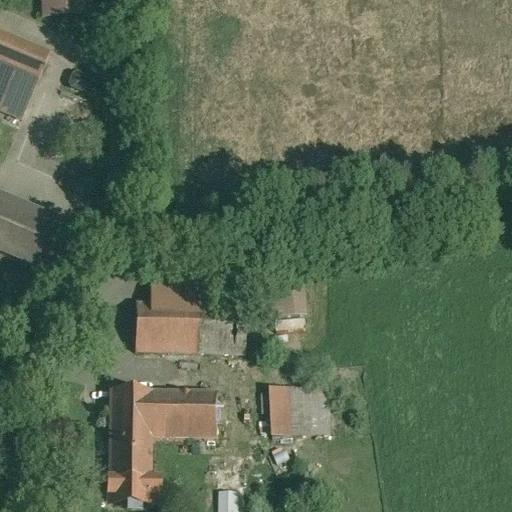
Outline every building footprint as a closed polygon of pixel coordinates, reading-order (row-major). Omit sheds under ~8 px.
[(85,0),(41,0),(42,21),(86,19),(85,0)] [(48,59),(0,39),(0,115),(21,124),(48,59)] [(71,231),(0,201),(0,257),(51,279),(71,231)] [(302,269),(260,273),(263,302),(265,323),(308,320),(304,291),(302,269)] [(142,295),(135,295),(134,356),(198,357),(199,309),(199,296),(142,295)] [(247,311),(199,309),(198,357),(246,359),(247,311)] [(327,391),(270,394),(272,442),(330,439),(327,391)] [(218,398),(109,396),(108,436),(150,436),(150,443),(217,444),(218,398)] [(150,436),(108,436),(107,506),(157,507),(157,485),(149,485),(150,443),(150,436)]
